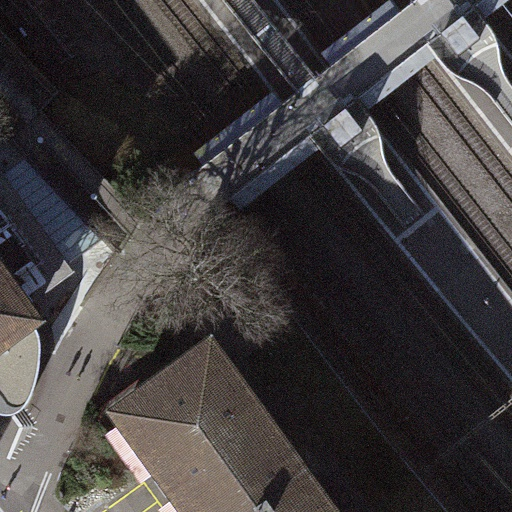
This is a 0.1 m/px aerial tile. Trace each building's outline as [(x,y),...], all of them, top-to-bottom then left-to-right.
[(0,130),(10,142),(35,115),(60,98),(0,34),(0,130)] [(0,249),(38,303),(70,279),(0,186),(0,249)] [(0,367),(36,342),(56,328),(38,303),(0,249),(0,367)] [(36,342),(0,367),(0,404),(16,414),(28,406),(38,381),(36,342)] [(215,356),(126,420),(191,511),(326,511),(255,412),(215,356)]
